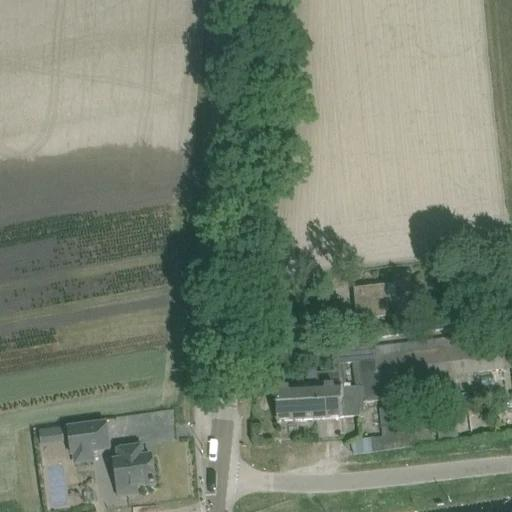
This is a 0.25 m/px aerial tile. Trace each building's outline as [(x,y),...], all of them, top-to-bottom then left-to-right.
[(357,321),(399,316),(395,285),(354,289),(357,321)] [(296,388),(276,388),(277,422),(342,418),(360,417),(360,411),(358,387),(341,388),(339,364),(359,363),(360,368),(362,387),(364,403),(384,400),(383,394),(382,385),(504,369),(506,369),(503,349),(501,332),(375,348),(374,333),(331,338),(333,372),(315,373),(316,386),(296,388)] [(383,437),(370,438),(371,447),(372,452),(432,442),(434,442),(432,425),(427,426),(412,428),(412,433),(407,434),(404,412),(403,412),(394,414),(394,412),(394,409),(394,408),(380,410),(382,427),(383,437)] [(426,423),(424,410),(405,413),(407,426),(426,423)] [(106,423),(68,429),(71,455),(74,454),(75,464),(94,461),(92,452),(109,450),(106,423)] [(119,461),(113,462),(117,489),(118,489),(119,497),(137,494),(136,487),(155,484),(151,456),(143,458),(142,447),(118,450),(119,461)]
